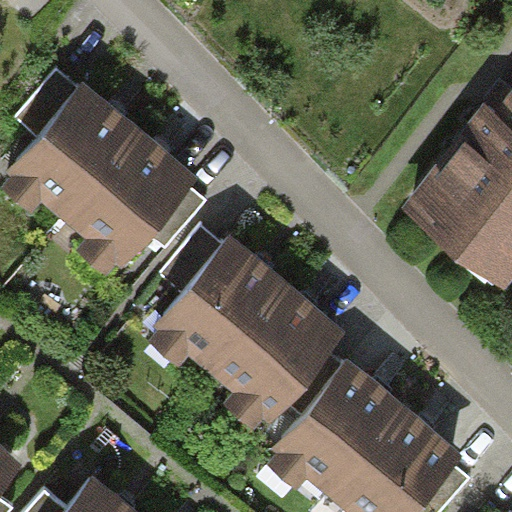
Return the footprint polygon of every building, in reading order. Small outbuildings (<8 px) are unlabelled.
[(511,68),(500,85),(496,90),(482,79),(436,141),(432,138),(394,188),(504,271),(511,259),(511,68)] [(130,122),(72,82),(10,171),(67,211),(130,122)] [(187,162),(130,122),(67,211),(124,251),(187,162)] [(277,269),(227,226),(161,321),(215,361),(277,269)] [(330,316),(277,269),(215,361),(260,409),(330,316)] [(397,394),(346,354),(278,438),(330,488),(397,394)] [(394,511),(448,443),(397,394),(330,488),(351,511),(394,511)] [(0,467),(14,450),(0,439),(0,467)] [(136,511),(91,475),(60,511),(136,511)]
